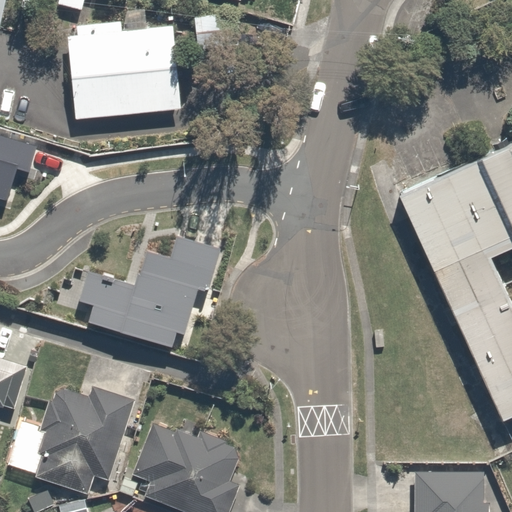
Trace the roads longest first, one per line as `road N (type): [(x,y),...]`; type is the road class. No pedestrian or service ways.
road 1 (residential): [(0,259),(33,251),(90,207),(125,195),(225,184),(316,186)]
road 2 (residential): [(316,186),(313,301),(335,511)]
road 3 (residential): [(360,0),(316,186)]
